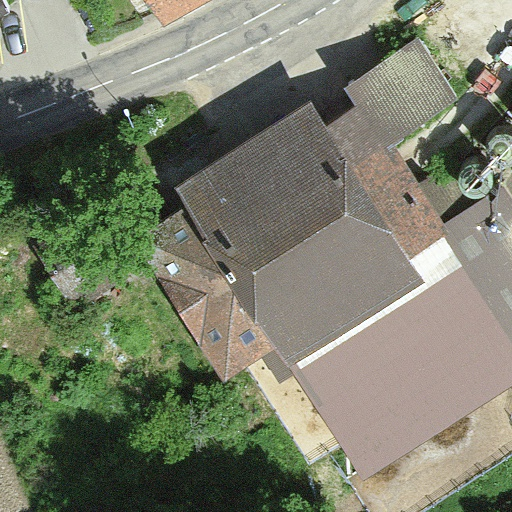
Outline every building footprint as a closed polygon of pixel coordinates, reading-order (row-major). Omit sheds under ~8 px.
[(0,0),(0,9),(9,5),(6,0),(0,0)] [(156,0),(164,11),(183,0),(156,0)] [(359,99),(195,203),(188,193),(169,205),(176,215),(145,234),(173,279),(166,283),(168,286),(175,282),(196,316),(190,320),(192,323),(198,319),(226,362),(260,340),(280,372),(296,362),(363,467),(511,372),(511,212),(497,189),(468,208),(440,164),(411,182),(384,140),(452,98),(415,40),(348,82),(359,99)] [(489,130),(486,136),(486,141),(487,147),(490,152),(494,156),(500,158),(506,158),(511,156),(511,155),(511,126),(511,125),(505,123),(499,124),(493,126),(489,130)] [(461,160),(458,166),(458,171),(459,177),(462,182),(466,186),(472,188),(478,188),(483,186),(487,183),(491,179),(492,173),(492,168),(490,163),(487,158),(483,155),(477,154),(471,154),(465,156),(461,160)] [(118,260),(88,214),(39,246),(68,293),(118,260)]
